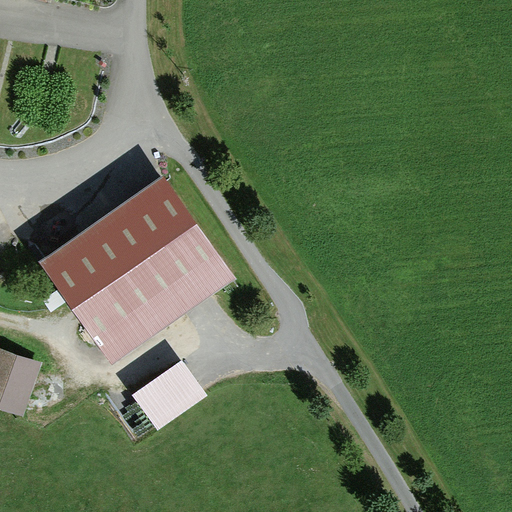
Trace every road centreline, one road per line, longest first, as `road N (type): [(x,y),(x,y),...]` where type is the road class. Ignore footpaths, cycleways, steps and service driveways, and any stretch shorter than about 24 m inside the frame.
road 1 (residential): [(127,113),(178,148),(293,310),(415,511)]
road 2 (residential): [(127,113),(84,161),(44,174),(0,172)]
